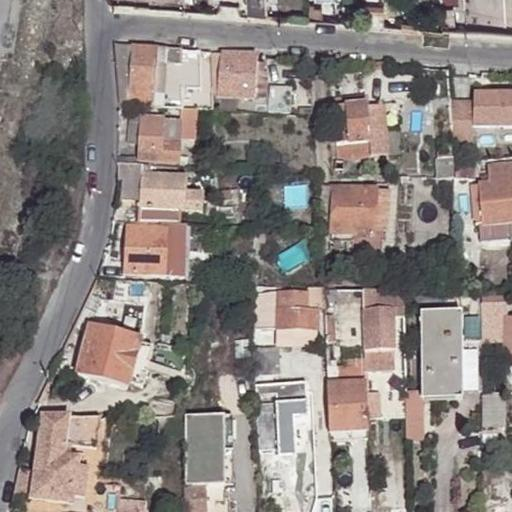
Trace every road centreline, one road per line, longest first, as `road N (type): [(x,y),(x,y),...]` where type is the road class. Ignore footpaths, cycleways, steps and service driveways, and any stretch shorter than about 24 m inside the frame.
road 1 (residential): [(96,29),(109,99),(105,207),(78,285),(0,440)]
road 2 (residential): [(511,60),(96,29)]
